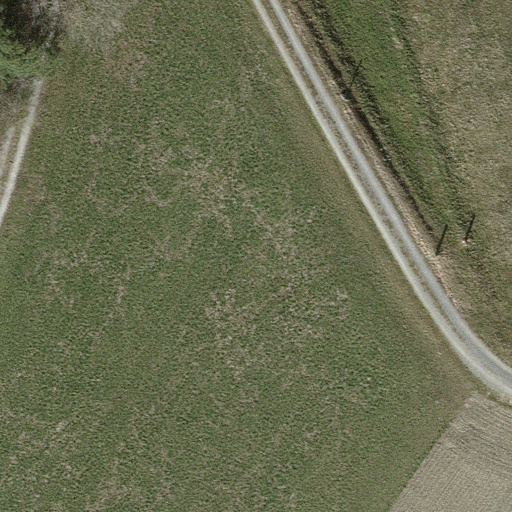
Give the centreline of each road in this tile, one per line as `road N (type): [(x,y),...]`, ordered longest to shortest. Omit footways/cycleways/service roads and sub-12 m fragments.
road 1 (track): [(511,387),(477,367),(440,319),(259,0)]
road 2 (track): [(0,155),(44,0)]
